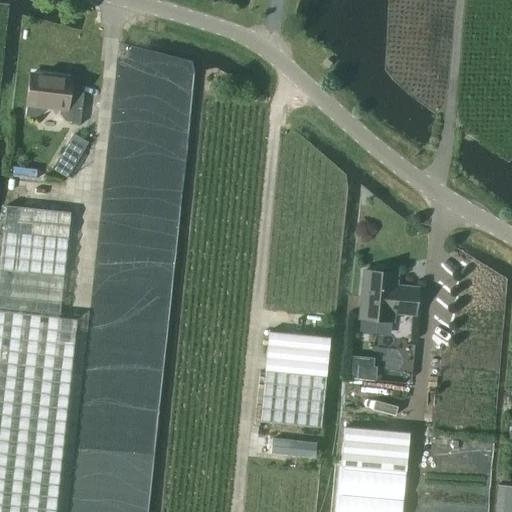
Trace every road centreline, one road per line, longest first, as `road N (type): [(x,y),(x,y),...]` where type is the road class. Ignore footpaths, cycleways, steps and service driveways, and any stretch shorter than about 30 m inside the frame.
road 1 (unclassified): [(511,237),(383,155),(265,49),(123,0)]
road 2 (track): [(301,81),(274,115),(235,511)]
road 3 (track): [(102,125),(60,511)]
road 4 (track): [(426,317),(408,511)]
